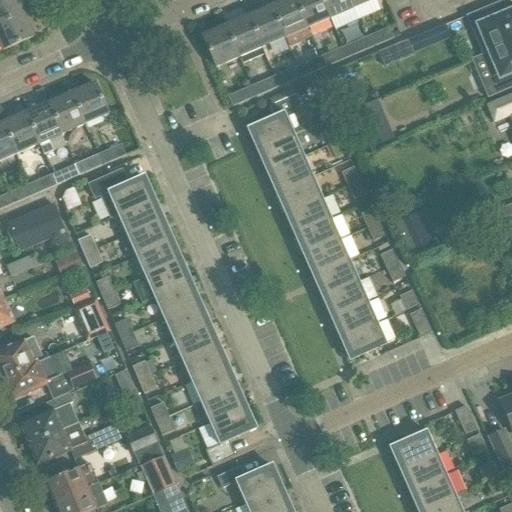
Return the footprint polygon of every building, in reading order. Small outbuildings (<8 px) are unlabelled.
[(14,0),(0,0),(0,25),(22,16),(14,0)] [(319,0),(294,0),(292,1),(306,32),(328,22),(319,0)] [(346,0),(319,0),(328,22),(351,12),(346,0)] [(375,0),(346,0),(351,12),(376,2),(375,0)] [(292,1),(270,10),(283,41),(306,32),(292,1)] [(483,58),(511,46),(511,15),(509,17),(504,4),(467,20),(483,58)] [(283,41),(270,10),(247,20),(260,51),(283,41)] [(32,40),(22,16),(0,25),(0,50),(1,53),(32,40)] [(260,51),(247,20),(224,30),(237,61),(260,51)] [(388,29),(363,40),(368,50),(392,40),(388,29)] [(237,61),(224,30),(201,40),(215,70),(237,61)] [(368,50),(363,40),(340,49),(345,60),(368,50)] [(511,46),(483,58),(499,97),(511,91),(511,46)] [(394,48),(379,54),(385,68),(400,62),(394,48)] [(340,49),(317,59),(322,70),(345,60),(340,49)] [(317,59),(295,69),(299,80),(322,70),(317,59)] [(295,69),(272,79),(276,89),(299,80),(295,69)] [(272,79),(249,88),(254,99),(276,89),(272,79)] [(94,86),(70,97),(83,127),(107,117),(94,86)] [(254,99),(249,88),(227,98),(232,109),(254,99)] [(511,95),(487,106),(493,122),(511,115),(511,137),(511,95)] [(257,154),(260,153),(294,138),(284,116),(300,109),(295,96),(269,108),(274,120),(247,132),(257,154)] [(70,97),(47,106),(60,137),(83,127),(70,97)] [(355,112),(355,113),(360,126),(361,126),(384,116),(378,102),(355,112)] [(60,137),(47,106),(24,116),(37,147),(60,137)] [(320,118),(323,124),(331,121),(329,114),(320,118)] [(24,116),(1,126),(15,157),(37,147),(24,116)] [(0,163),(15,157),(1,126),(0,126),(0,163)] [(329,146),(340,141),(334,128),(323,133),(329,146)] [(294,138),(260,153),(269,174),(303,159),(294,138)] [(340,141),(329,146),(335,160),(346,155),(340,141)] [(120,147),(96,157),(101,168),(125,157),(120,147)] [(101,168),(96,157),(73,167),(78,178),(101,168)] [(312,180),(303,159),(269,174),(278,194),(312,180)] [(73,167),(50,177),(55,188),(78,178),(73,167)] [(348,188),(359,183),(353,169),(342,175),(348,188)] [(55,188),(50,177),(28,187),(32,198),(55,188)] [(116,218),(150,203),(153,202),(143,180),(116,191),(110,177),(87,187),(92,198),(94,198),(95,201),(101,199),(111,221),(116,218)] [(321,200),(312,180),(278,194),(287,215),(321,200)] [(365,196),(359,183),(348,188),(354,201),(365,196)] [(28,187),(5,197),(10,207),(32,198),(28,187)] [(0,211),(10,207),(5,197),(0,199),(0,211)] [(330,221),(321,200),(287,215),(297,236),(330,221)] [(150,203),(116,218),(126,239),(159,224),(150,203)] [(511,205),(501,210),(506,224),(511,221),(511,205)] [(59,258),(72,253),(52,207),(7,226),(20,255),(52,241),(59,258)] [(367,229),(379,224),(372,210),(361,216),(367,229)] [(339,242),(330,221),(297,236),(306,256),(339,242)] [(168,245),(159,224),(126,239),(135,260),(168,245)] [(379,224),(367,229),(374,242),(385,237),(379,224)] [(83,257),(94,252),(88,238),(77,243),(83,257)] [(339,242),(306,256),(315,277),(349,262),(339,242)] [(168,245),(135,260),(144,280),(178,266),(168,245)] [(94,252),(83,257),(89,270),(100,265),(94,252)] [(398,265),(392,252),(380,257),(387,270),(398,265)] [(19,262),(24,273),(41,266),(36,255),(19,262)] [(24,273),(19,262),(6,268),(11,279),(24,273)] [(349,262),(315,277),(324,298),(358,283),(349,262)] [(398,265),(387,270),(393,284),(404,278),(398,265)] [(187,286),(178,266),(144,280),(153,301),(187,286)] [(101,299),(113,294),(107,280),(95,285),(101,299)] [(367,304),(358,283),(324,298),(333,318),(367,304)] [(196,307),(187,286),(153,301),(162,322),(196,307)] [(85,288),(69,295),(75,309),(91,302),(85,288)] [(418,306),(411,293),(400,298),(406,312),(418,306)] [(118,308),(113,294),(101,299),(107,312),(118,308)] [(4,302),(0,303),(0,330),(13,324),(4,302)] [(109,333),(96,302),(74,311),(87,343),(88,342),(90,342),(109,333)] [(367,304),(333,318),(342,339),(376,324),(367,304)] [(196,307),(162,322),(171,342),(205,327),(196,307)] [(408,318),(419,340),(431,335),(420,312),(408,318)] [(119,341),(131,336),(125,322),(113,327),(119,341)] [(376,324),(342,339),(340,340),(349,363),(386,347),(376,324)] [(205,327),(171,342),(181,363),(214,348),(205,327)] [(136,349),(131,336),(119,341),(125,354),(136,349)] [(0,378),(0,379),(1,380),(43,362),(34,340),(24,344),(0,354),(0,378)] [(224,369),(214,348),(181,363),(190,384),(224,369)] [(10,400),(66,375),(72,372),(64,353),(43,362),(1,380),(10,400)] [(151,377),(145,363),(133,369),(138,382),(149,378),(151,377)] [(72,372),(66,375),(73,392),(96,382),(89,365),(72,372)] [(233,389),(224,369),(190,384),(199,404),(233,389)] [(151,377),(149,378),(138,382),(144,396),(157,390),(151,377)] [(242,410),(233,389),(199,404),(208,425),(242,410)] [(78,424),(71,407),(66,396),(42,407),(46,416),(20,428),(28,446),(78,424)] [(511,397),(499,403),(511,432),(511,397)] [(155,424),(167,419),(161,406),(150,411),(155,424)] [(464,437),(476,431),(465,408),(453,414),(464,437)] [(208,425),(218,447),(206,452),(212,467),(235,457),(229,443),(255,431),(245,409),(242,410),(208,425)] [(172,433),(167,419),(155,424),(161,438),(172,433)] [(78,424),(28,446),(36,464),(67,450),(68,452),(74,449),(78,460),(110,446),(103,431),(85,439),(78,424)] [(146,464),(163,457),(151,428),(126,438),(133,455),(141,452),(146,464)] [(511,451),(503,432),(489,439),(504,472),(511,468),(511,451)] [(403,471),(437,457),(427,434),(390,450),(400,473),(403,471)] [(474,456),(485,450),(479,437),(467,442),(474,456)] [(189,449),(171,457),(178,473),(196,466),(189,449)] [(163,457),(146,464),(147,465),(142,467),(150,485),(149,485),(153,496),(176,486),(163,457)] [(446,477),(437,457),(403,471),(412,492),(446,477)] [(487,483),(498,478),(492,464),(480,469),(487,483)] [(55,504),(98,486),(89,465),(46,484),(55,504)] [(244,507),(278,492),(281,491),(271,468),(244,480),(240,469),(217,479),(222,491),(235,485),(244,507)] [(423,511),(455,498),(446,477),(412,492),(420,511),(423,511)] [(504,491),(498,478),(487,483),(493,497),(504,491)] [(55,504),(57,511),(93,511),(108,506),(99,485),(98,486),(55,504)] [(287,511),(278,492),(244,507),(246,511),(287,511)] [(461,511),(455,498),(423,511),(461,511)]
